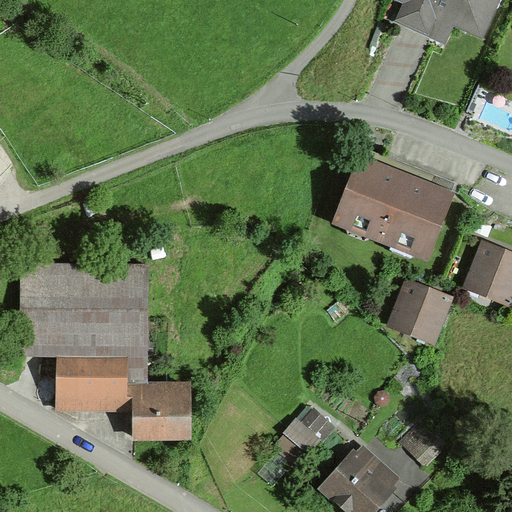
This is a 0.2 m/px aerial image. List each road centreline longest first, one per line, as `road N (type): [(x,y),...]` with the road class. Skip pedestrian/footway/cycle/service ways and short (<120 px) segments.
road 1 (residential): [(254,119),(357,115),(511,165)]
road 2 (residential): [(0,399),(194,511)]
